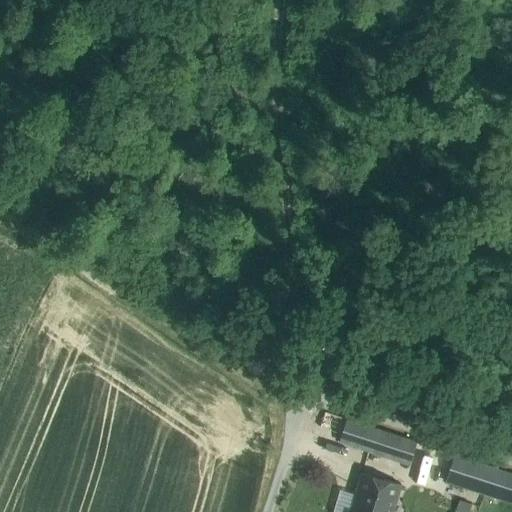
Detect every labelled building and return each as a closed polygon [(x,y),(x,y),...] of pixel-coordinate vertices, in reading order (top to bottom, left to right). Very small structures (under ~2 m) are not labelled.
[(360,423),(326,412),(321,427),(342,435),(340,439),(353,443),(355,440),(360,423)] [(417,442),(360,423),(355,440),(412,458),(417,442)] [(454,455),(446,482),(499,499),(508,472),(454,455)] [(511,473),(508,472),(499,499),(511,502),(511,473)] [(393,511),(401,484),(362,473),(356,492),(365,495),(361,506),(372,509),(371,511),(393,511)] [(372,509),(361,506),(365,495),(356,492),(350,511),(371,511),(372,509)] [(469,511),(471,505),(459,501),(455,511),(469,511)]
